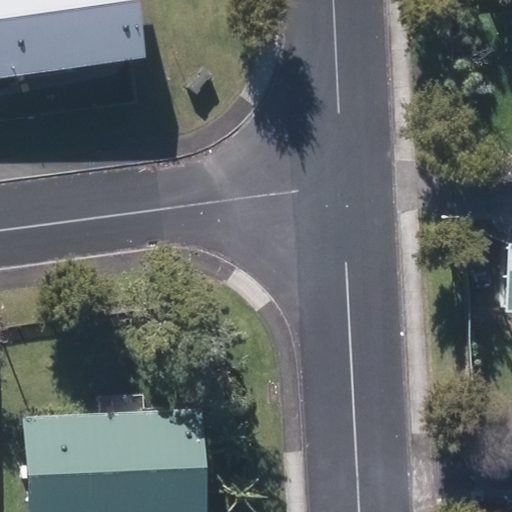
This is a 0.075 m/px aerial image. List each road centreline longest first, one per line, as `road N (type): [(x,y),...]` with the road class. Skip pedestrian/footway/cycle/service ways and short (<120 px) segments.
road 1 (residential): [(0,232),(339,186)]
road 2 (residential): [(360,511),(339,186)]
road 3 (residential): [(339,186),(330,0)]
